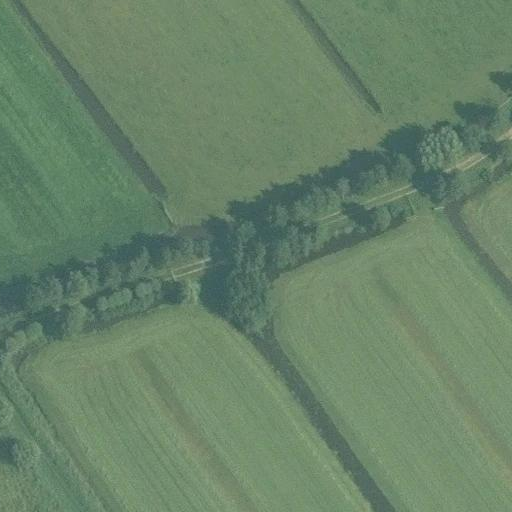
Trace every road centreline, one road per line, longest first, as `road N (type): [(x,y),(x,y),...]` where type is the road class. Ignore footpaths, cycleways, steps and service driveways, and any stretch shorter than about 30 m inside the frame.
road 1 (track): [(0,339),(440,177),(511,135)]
road 2 (track): [(83,511),(0,390)]
